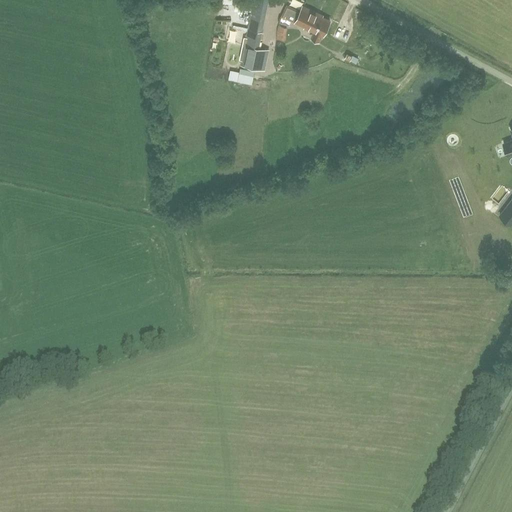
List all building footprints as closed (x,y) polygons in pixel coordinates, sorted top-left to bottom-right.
[(254,0),(241,66),(264,71),(269,51),(259,49),(268,0),(254,0)] [(303,8),(296,23),(315,32),(312,38),(319,41),(322,35),(323,36),(330,22),(316,16),(317,14),(303,8)] [(279,25),(277,31),(277,39),(287,40),(287,31),(289,27),(279,25)] [(239,78),(238,81),(252,84),(253,80),(254,74),(240,71),(240,73),(239,78)] [(511,140),(511,141),(503,143),(508,155),(511,153),(511,128),(511,129),(511,133),(511,140)] [(511,222),(511,199),(500,216),(511,224),(511,222)]
